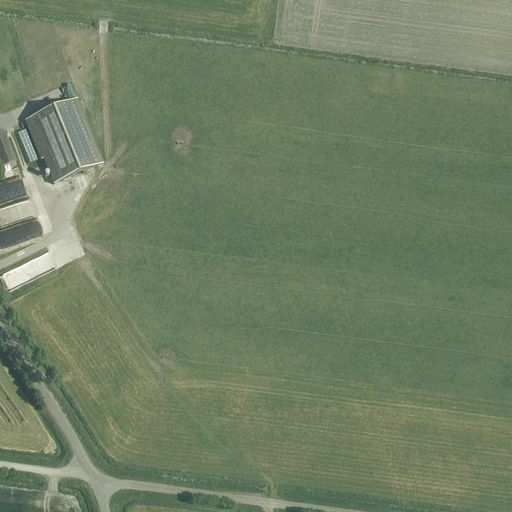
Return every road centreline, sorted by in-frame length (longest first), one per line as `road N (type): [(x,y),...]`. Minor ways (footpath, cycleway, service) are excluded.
road 1 (unclassified): [(328,511),(94,479)]
road 2 (unclassified): [(94,479),(0,332)]
